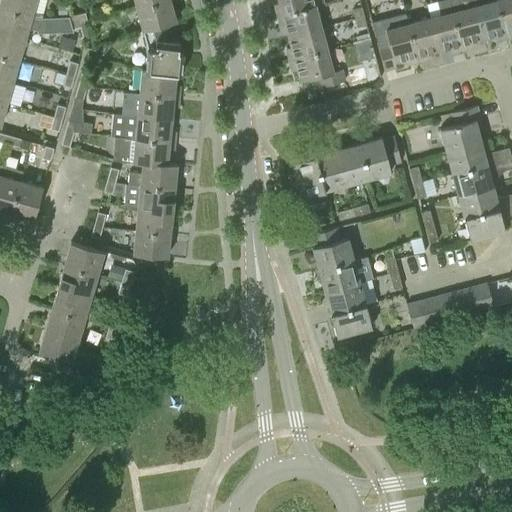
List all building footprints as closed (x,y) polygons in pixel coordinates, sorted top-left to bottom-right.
[(0,0),(0,6),(32,16),(36,0),(0,0)] [(133,0),(136,9),(168,0),(133,0)] [(142,30),(168,23),(176,21),(170,0),(168,0),(136,9),(142,30)] [(277,16),(316,6),(324,3),(323,0),(278,0),(279,3),(274,4),(277,16)] [(495,40),(506,37),(495,0),(489,0),(473,5),(482,38),(494,35),(495,40)] [(511,0),(495,0),(506,37),(511,35),(511,0)] [(472,41),(482,38),(473,5),(451,10),(462,49),(473,46),(472,41)] [(73,32),(72,29),(69,17),(39,18),(32,16),(0,6),(0,30),(26,38),(29,28),(38,31),(38,33),(73,32)] [(288,36),(322,27),(316,6),(277,16),(280,26),(285,25),(288,36)] [(355,18),(364,15),(361,7),(352,9),(355,18)] [(451,52),(462,49),(451,10),(431,16),(440,50),(450,47),(451,52)] [(87,20),(85,12),(77,15),(80,26),(88,24),(87,20)] [(72,29),(80,26),(77,15),(69,17),(72,29)] [(357,27),(366,24),(364,15),(355,18),(357,27)] [(428,53),(440,50),(431,16),(408,22),(418,61),(429,58),(428,53)] [(407,64),(418,61),(408,22),(385,28),(389,42),(378,45),(385,70),(396,67),(395,62),(406,59),(407,64)] [(141,71),(176,74),(180,75),(183,52),(178,52),(179,42),(173,41),(168,23),(142,30),(147,47),(144,69),(141,69),(141,71)] [(83,38),(91,36),(88,24),(80,26),(83,38)] [(289,59),(328,49),(322,27),(288,36),(291,47),(286,48),(289,59)] [(0,54),(20,60),(26,38),(0,30),(0,54)] [(344,80),(341,69),(334,71),(328,49),(289,59),(292,70),(297,69),(300,81),(318,76),(321,87),(344,80)] [(0,77),(13,82),(20,60),(0,54),(0,77)] [(66,73),(74,75),(78,63),(70,61),(66,73)] [(139,92),(179,96),(180,86),(175,85),(176,74),(141,71),(139,92)] [(63,85),(71,87),(74,75),(66,73),(63,85)] [(78,85),(86,87),(90,75),(82,73),(78,85)] [(0,101),(7,103),(13,82),(0,77),(0,101)] [(75,97),(83,99),(86,87),(78,85),(75,97)] [(136,115),(171,118),(172,106),(178,107),(179,96),(139,92),(136,115)] [(54,116),(62,119),(65,107),(57,104),(54,116)] [(445,151),(481,141),(478,129),(483,128),(477,105),(451,112),(455,124),(439,128),(445,151)] [(134,138),(174,142),(175,131),(170,130),(171,118),(136,115),(134,138)] [(50,128),(58,131),(62,119),(54,116),(50,128)] [(65,132),(73,134),(76,122),(68,120),(65,132)] [(0,141),(7,143),(9,135),(0,132),(0,141)] [(61,144),(69,146),(73,134),(65,132),(61,144)] [(7,143),(19,147),(21,139),(9,135),(7,143)] [(389,165),(401,162),(394,136),(382,139),(381,137),(358,143),(368,179),(391,172),(389,165)] [(132,159),(167,162),(168,151),(173,152),(174,142),(134,138),(132,159)] [(451,173),(492,162),(489,152),(484,153),(481,141),(445,151),(451,173)] [(346,184),(368,179),(358,143),(336,149),(346,184)] [(42,157),(50,160),(53,148),(45,146),(42,157)] [(325,190),(346,184),(336,149),(314,155),(325,190)] [(301,196),(325,190),(314,155),(292,161),(301,196)] [(140,184),(174,187),(176,163),(167,162),(132,159),(132,161),(142,162),(140,184)] [(457,196),(493,186),(490,174),(495,172),(492,162),(451,173),(457,196)] [(413,183),(421,181),(417,166),(409,168),(413,183)] [(107,179),(115,181),(119,169),(111,167),(107,179)] [(0,209),(10,213),(20,180),(0,173),(0,209)] [(104,191),(112,193),(115,181),(107,179),(104,191)] [(20,180),(10,213),(33,219),(43,186),(20,180)] [(417,198),(425,196),(421,181),(413,183),(417,198)] [(137,206),(172,210),(174,187),(140,184),(137,206)] [(464,217),(504,206),(501,196),(496,197),(493,186),(457,196),(462,216),(463,216),(464,217)] [(354,216),(369,212),(367,204),(352,208),(354,216)] [(135,230),(169,233),(172,210),(137,206),(135,230)] [(470,240),(505,230),(501,218),(506,216),(504,206),(464,217),(470,240)] [(339,220),(354,216),(352,208),(337,212),(339,220)] [(425,227),(433,225),(429,210),(421,212),(425,227)] [(94,224),(102,226),(106,214),(98,212),(94,224)] [(310,228),(325,224),(323,216),(307,220),(310,228)] [(91,236),(99,238),(102,226),(94,224),(91,236)] [(429,242),(437,240),(433,225),(425,227),(429,242)] [(319,269),(354,259),(348,237),(340,239),(337,227),(312,234),(315,246),(313,246),(319,269)] [(169,233),(135,230),(133,253),(167,256),(169,233)] [(64,264),(97,274),(104,251),(71,242),(64,264)] [(389,274),(398,272),(394,256),(385,259),(389,274)] [(325,291),(360,282),(354,259),(319,269),(325,291)] [(58,286),(91,296),(97,274),(64,264),(58,286)] [(122,281),(130,283),(133,271),(125,269),(122,281)] [(394,289),(402,287),(398,272),(389,274),(394,289)] [(118,293),(126,295),(130,283),(122,281),(118,293)] [(330,313),(365,303),(366,303),(360,282),(325,291),(330,313)] [(482,311),(491,308),(487,282),(475,286),(482,311)] [(52,307),(85,317),(91,296),(58,286),(52,307)] [(470,314),(482,311),(475,286),(464,289),(470,314)] [(459,317),(470,314),(464,289),(452,292),(459,317)] [(448,319),(459,317),(452,292),(441,295),(448,319)] [(437,322),(448,319),(441,295),(430,298),(437,322)] [(425,325),(437,322),(430,298),(419,301),(425,325)] [(413,329),(425,325),(419,301),(407,304),(413,329)] [(336,336),(371,327),(365,303),(330,313),(336,336)] [(45,331),(78,340),(85,317),(52,307),(45,331)] [(112,312),(109,325),(117,327),(120,315),(112,312)] [(105,337),(113,339),(117,327),(109,325),(105,337)] [(78,340),(45,331),(38,353),(72,362),(78,340)] [(98,370),(110,373),(112,365),(100,361),(98,370)]
